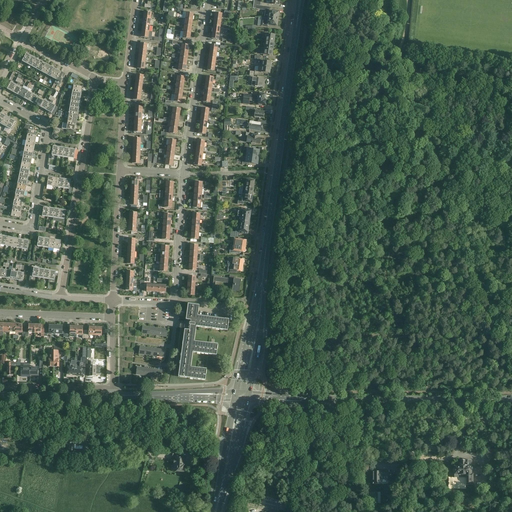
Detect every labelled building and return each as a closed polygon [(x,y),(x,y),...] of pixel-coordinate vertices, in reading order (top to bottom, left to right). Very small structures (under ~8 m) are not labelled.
[(253,0),(253,9),(256,9),(257,7),(260,7),(261,3),(261,0),(253,0)] [(277,19),(278,17),(279,14),(278,14),(278,13),(271,12),(272,9),(269,8),(268,12),(265,12),(264,18),(269,18),(277,19)] [(186,13),(186,19),(193,20),(194,14),(189,13),(189,10),(184,9),(183,13),(186,13)] [(277,22),(277,19),(269,18),(264,18),(262,18),(261,26),(269,28),(269,25),(276,26),(277,25),(278,22),(277,22)] [(149,32),(142,31),(141,38),(147,38),(147,40),(151,40),(152,32),(149,32)] [(266,34),(265,42),(274,43),(275,35),(266,34)] [(273,50),(274,43),(265,42),(264,49),(273,50)] [(22,61),(27,64),(32,56),(26,53),(22,61)] [(36,59),(32,56),(27,64),(32,67),(36,59)] [(37,70),(41,62),(36,59),(32,67),(37,70)] [(46,64),(41,62),(37,70),(42,72),(46,64)] [(47,75),(51,67),(46,64),(42,72),(47,75)] [(56,69),(51,67),(47,75),(51,77),(56,69)] [(270,68),(262,67),(260,67),(258,67),(257,71),(255,71),(255,72),(250,71),(249,75),(257,75),(261,75),(261,73),(270,74),(270,68)] [(56,80),(61,72),(56,69),(51,77),(56,80)] [(65,75),(61,72),(56,80),(61,83),(65,75)] [(251,86),(264,88),(265,79),(252,78),(251,86)] [(7,90),(10,92),(11,91),(13,92),(17,85),(11,82),(7,90)] [(13,92),(15,93),(14,94),(18,96),(22,88),(17,85),(13,92)] [(24,98),(26,99),(25,100),(29,102),(33,94),(30,92),(31,90),(33,86),(31,85),(29,89),(28,91),(24,98)] [(28,91),(22,88),(18,96),(21,98),(22,97),(24,98),(28,91)] [(32,104),(33,103),(35,104),(39,97),(33,94),(29,102),(32,104)] [(44,100),(39,97),(35,104),(37,105),(36,106),(40,108),(44,100)] [(50,103),(46,110),(48,111),(47,112),(51,114),(54,115),(57,109),(57,107),(52,104),(55,98),(53,97),(51,100),(50,103)] [(266,100),(265,100),(250,98),(250,99),(243,98),(242,104),(249,105),(249,101),(257,103),(256,105),(265,107),(266,100)] [(43,110),(44,109),(46,110),(50,103),(44,100),(40,108),(43,110)] [(6,127),(11,119),(5,116),(1,124),(6,127)] [(15,122),(11,119),(6,127),(11,130),(15,122)] [(73,134),(74,131),(75,131),(76,126),(67,124),(63,123),(62,129),(67,130),(67,133),(73,134)] [(28,135),(37,137),(38,132),(33,131),(34,126),(26,125),(24,129),(29,130),(28,135)] [(260,135),(246,133),(246,136),(247,137),(246,142),(260,144),(261,138),(260,138),(260,135)] [(144,143),(145,137),(134,136),(134,138),(133,138),(133,145),(141,145),(141,143),(144,143)] [(1,140),(0,142),(4,144),(5,145),(8,146),(10,142),(7,141),(6,140),(3,138),(1,140)] [(244,147),(243,156),(247,156),(258,157),(258,156),(259,156),(259,155),(259,153),(259,152),(259,150),(252,150),(251,149),(249,148),(249,146),(244,147)] [(57,157),(59,148),(53,147),(51,147),(51,153),(52,153),(52,156),(57,157)] [(70,149),(68,158),(74,159),(74,158),(76,158),(77,153),(75,153),(75,150),(70,149)] [(250,164),(250,163),(257,164),(257,163),(258,163),(258,162),(258,160),(258,159),(258,157),(247,156),(246,161),(243,161),(242,165),(250,164)] [(65,180),(63,189),(69,190),(69,188),(72,189),(73,183),(70,183),(70,181),(65,180)] [(246,180),(245,187),(254,188),(255,181),(246,180)] [(242,194),(244,195),(253,196),(254,188),(245,187),(243,187),(242,194)] [(242,194),(241,202),(238,201),(238,205),(243,206),(243,202),(252,203),(253,196),(244,195),(242,194)] [(60,210),(59,219),(64,220),(65,216),(67,216),(68,212),(65,211),(66,211),(60,210)] [(236,229),(235,232),(231,232),(230,237),(238,237),(239,233),(247,234),(248,228),(240,227),(239,230),(236,229)] [(61,241),(55,240),(54,249),(59,250),(60,248),(62,248),(63,242),(61,242),(61,241)] [(246,247),(233,245),(232,254),(241,253),(241,252),(245,253),(245,252),(246,252),(246,250),(245,249),(246,247)] [(135,265),(135,258),(127,258),(127,264),(129,264),(129,267),(136,267),(136,265),(135,265)] [(243,268),(243,266),(232,265),(227,264),(228,264),(227,267),(229,267),(228,273),(238,273),(239,272),(242,272),(242,271),(243,271),(244,269),(243,268)] [(213,285),(212,291),(217,292),(218,286),(215,285),(216,282),(229,284),(229,282),(233,283),(234,279),(234,277),(230,276),(229,279),(214,277),(213,285)] [(241,280),(234,279),(233,283),(232,291),(239,292),(241,280)] [(184,330),(178,377),(205,380),(207,369),(202,369),(191,367),(193,352),(216,356),(218,344),(213,344),(194,341),(196,327),(227,331),(229,320),(225,319),(198,316),(198,314),(199,306),(188,304),(186,320),(191,321),(190,323),(189,323),(189,325),(190,325),(189,330),(184,330)] [(16,324),(16,332),(22,333),(22,334),(25,334),(25,336),(25,328),(23,328),(23,324),(16,324)] [(28,328),(25,328),(25,336),(28,336),(28,333),(35,333),(35,325),(29,325),(28,328)] [(42,325),(35,325),(35,333),(41,333),(41,337),(44,337),(44,329),(45,327),(41,327),(42,325)] [(47,337),(47,334),(55,334),(56,326),(49,326),(49,331),(47,331),(47,329),(44,329),(44,337),(47,337)] [(62,326),(56,326),(55,334),(63,335),(63,338),(66,338),(67,330),(64,330),(64,332),(62,332),(62,326)] [(143,326),(142,334),(149,335),(150,327),(149,327),(143,326)] [(76,337),(76,335),(76,327),(70,327),(70,330),(67,330),(66,338),(70,338),(70,337),(76,337)] [(83,327),(76,327),(76,335),(82,335),(82,339),(85,339),(86,331),(83,331),(83,327)] [(89,336),(95,336),(95,328),(89,327),(89,331),(86,331),(85,339),(88,339),(89,336)] [(150,327),(149,335),(156,336),(157,328),(150,327)] [(105,328),(95,328),(95,336),(101,336),(102,334),(105,334),(105,328)] [(157,328),(156,336),(160,337),(166,337),(167,330),(157,328)] [(54,351),(53,367),(54,367),(59,367),(59,359),(59,353),(65,353),(65,346),(54,346),(54,351)] [(140,347),(139,354),(146,355),(147,348),(146,348),(140,347)] [(147,348),(146,355),(153,356),(154,349),(147,348)] [(154,349),(153,356),(158,357),(164,358),(165,350),(159,349),(154,349)] [(75,363),(75,367),(75,374),(77,374),(77,376),(81,376),(82,367),(85,367),(86,357),(81,357),(81,362),(76,361),(76,360),(75,360),(75,361),(75,363)] [(13,368),(17,368),(17,362),(7,362),(7,368),(6,368),(6,376),(13,376),(13,368)] [(24,364),(24,368),(21,368),(21,376),(30,376),(30,368),(30,364),(24,364)] [(137,367),(136,375),(142,376),(143,376),(144,368),(143,368),(137,367)] [(39,368),(30,368),(30,376),(38,376),(39,368)] [(144,368),(143,376),(150,377),(152,369),(144,368)] [(152,369),(150,377),(155,378),(161,378),(162,371),(156,370),(152,369)] [(91,441),(87,441),(67,440),(67,451),(73,451),(74,445),(83,445),(83,454),(90,455),(91,441)] [(184,457),(179,457),(180,453),(171,452),(171,456),(175,456),(175,458),(171,458),(171,461),(174,462),(173,471),(183,472),(184,457)] [(453,470),(453,471),(454,472),(454,478),(466,477),(467,485),(473,484),(472,474),(471,474),(471,471),(471,460),(461,460),(461,463),(459,463),(459,466),(454,466),(454,468),(453,470)] [(373,471),(373,483),(380,484),(380,479),(388,479),(388,477),(390,477),(391,476),(391,474),(390,473),(389,473),(389,471),(373,471)]
